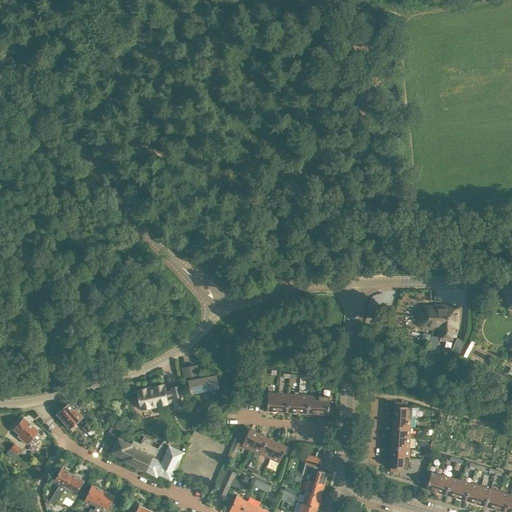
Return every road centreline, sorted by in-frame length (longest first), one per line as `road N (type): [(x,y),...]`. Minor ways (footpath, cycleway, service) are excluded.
road 1 (tertiary): [(225,308),(128,210),(0,44)]
road 2 (unclassified): [(37,400),(146,369),(225,308)]
road 3 (residential): [(203,511),(64,442),(37,400)]
road 4 (unclassified): [(354,282),(509,280)]
road 5 (tertiary): [(347,428),(354,282)]
road 6 (tertiary): [(225,308),(288,286),(354,282)]
